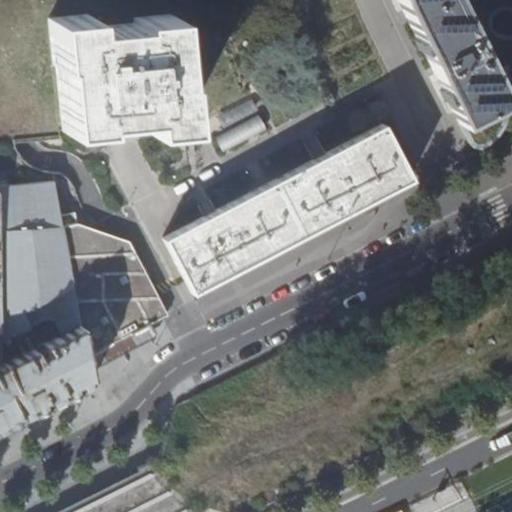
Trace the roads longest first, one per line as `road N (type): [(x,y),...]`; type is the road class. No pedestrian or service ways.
road 1 (residential): [(0,485),(125,422),(181,363),(511,203)]
road 2 (primary): [(511,437),(360,511)]
